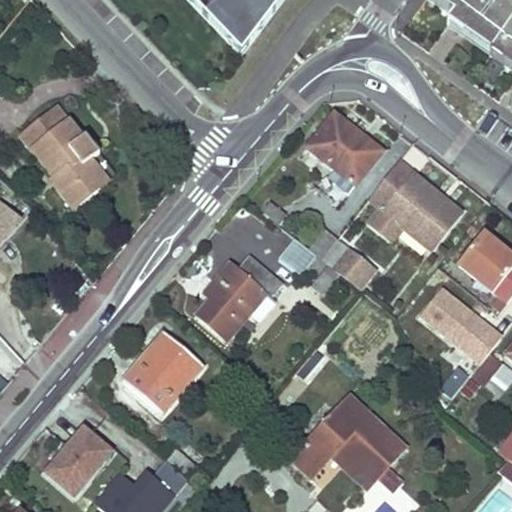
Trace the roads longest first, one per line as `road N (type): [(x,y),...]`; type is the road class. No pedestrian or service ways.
road 1 (tertiary): [(0,441),(231,169)]
road 2 (unclassified): [(231,169),(59,0)]
road 3 (tertiary): [(349,66),(386,84),(511,185)]
road 4 (tertiary): [(231,169),(308,81),(349,66)]
